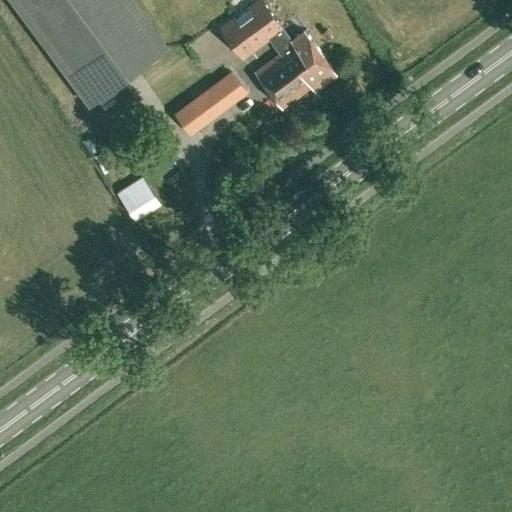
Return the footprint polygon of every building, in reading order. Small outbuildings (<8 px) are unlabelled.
[(18,0),(89,98),(167,42),(136,0),(18,0)] [(243,57),(269,37),(283,27),(262,0),(257,0),(222,27),(243,57)] [(256,71),(280,105),(310,85),(312,88),(335,73),(303,29),(293,36),(285,25),(269,37),(279,51),(281,48),(283,51),(256,71)] [(511,27),(501,34),(510,47),(511,46),(511,27)] [(175,111),(191,132),(247,91),(231,69),(214,82),(206,71),(182,90),(189,101),(175,111)] [(116,191),(135,220),(160,203),(142,175),(116,191)]
